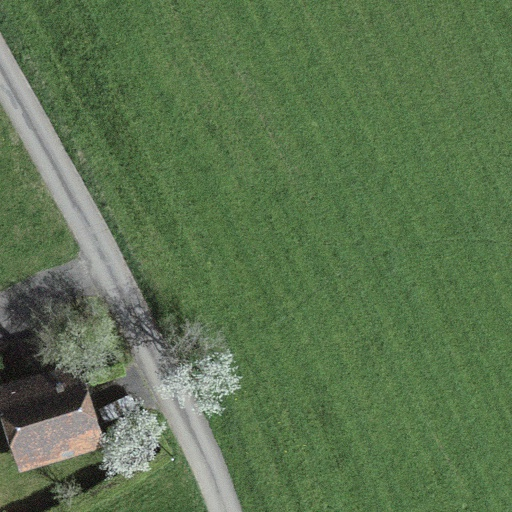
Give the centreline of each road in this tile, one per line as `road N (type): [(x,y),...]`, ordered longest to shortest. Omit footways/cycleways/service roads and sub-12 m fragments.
road 1 (unclassified): [(229,511),(164,353),(0,58)]
road 2 (track): [(115,257),(0,325)]
